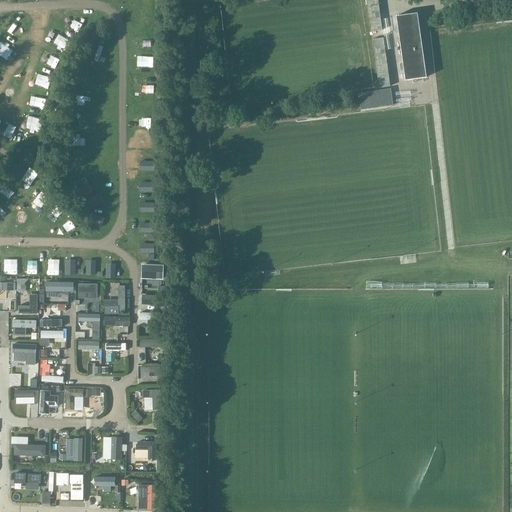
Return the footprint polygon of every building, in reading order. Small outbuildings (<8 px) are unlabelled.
[(382,30),(378,0),(366,0),(371,32),(382,30)] [(396,16),(405,80),(427,77),(417,13),(396,16)] [(383,38),(372,39),(379,88),(390,86),(383,38)] [(391,88),(358,93),(361,109),(393,105),(391,88)] [(153,170),(153,162),(143,162),(143,170),(153,170)] [(85,178),(73,183),(80,197),(92,192),(85,178)] [(153,183),(143,183),(143,191),(153,191),(153,183)] [(91,207),(92,207),(100,203),(97,196),(88,200),(89,203),(91,207)] [(153,211),(153,203),(143,203),(143,211),(153,211)] [(101,217),(92,213),(91,213),(88,220),(91,222),(97,224),(101,217)] [(153,232),(153,224),(143,224),(143,232),(153,232)] [(153,244),(143,244),(143,252),(153,252),(153,244)] [(74,264),(66,264),(66,274),(74,274),(74,264)] [(95,264),(87,264),(87,274),(95,274),(95,264)] [(141,265),(141,278),(163,279),(163,265),(141,265)] [(114,268),(106,268),(106,278),(114,278),(114,268)] [(0,282),(0,290),(15,291),(15,283),(0,282)] [(73,282),(45,282),(45,291),(73,292),(73,282)] [(97,284),(78,284),(78,292),(97,292),(97,284)] [(0,290),(0,299),(10,300),(10,291),(0,290)] [(37,294),(29,294),(29,306),(18,305),(18,314),(37,314),(37,294)] [(165,296),(142,295),(141,304),(164,306),(165,296)] [(68,313),(68,305),(48,305),(48,313),(68,313)] [(159,313),(140,312),(140,320),(159,321),(159,313)] [(129,317),(104,317),(104,325),(128,326),(129,317)] [(36,320),(12,319),(12,327),(36,328),(36,320)] [(99,342),(78,341),(78,349),(99,350),(99,342)] [(36,345),(13,344),(12,353),(26,354),(26,364),(35,365),(36,345)] [(57,349),(44,349),(44,358),(57,357),(57,349)] [(162,366),(140,366),(140,373),(149,373),(149,376),(162,376),(162,366)] [(66,389),(65,410),(73,410),(74,397),(83,397),(83,389),(66,389)] [(152,397),(153,409),(162,409),(161,389),(143,390),(143,398),(152,397)] [(50,391),(40,390),(39,413),(49,414),(49,407),(57,407),(58,396),(50,395),(50,391)] [(121,460),(122,437),(111,437),(111,459),(121,460)] [(82,461),(82,439),(74,438),(73,461),(82,461)] [(148,450),(148,459),(155,459),(156,442),(137,442),(137,449),(148,450)] [(14,455),(45,456),(45,445),(14,444),(14,455)] [(156,473),(164,473),(164,461),(157,460),(156,473)] [(41,474),(15,473),(14,483),(40,483),(41,474)] [(83,475),(57,474),(57,484),(67,484),(83,484),(83,475)] [(115,477),(94,477),(94,486),(114,486),(115,477)] [(139,485),(139,493),(148,493),(147,509),(155,509),(155,485),(139,485)]
